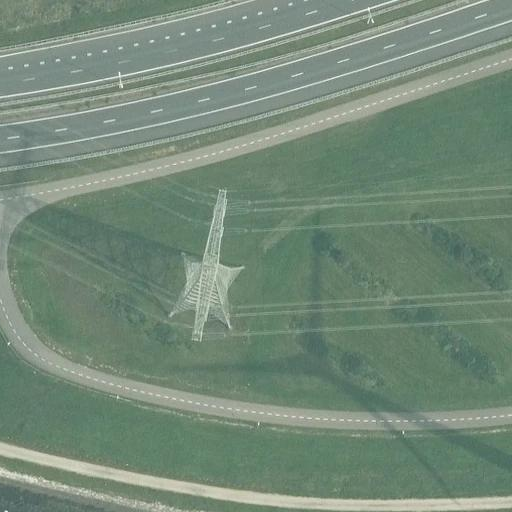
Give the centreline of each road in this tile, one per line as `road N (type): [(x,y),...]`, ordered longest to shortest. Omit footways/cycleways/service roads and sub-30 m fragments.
road 1 (unclassified): [(0,298),(12,330),(35,357),(151,396),(359,423),(511,418)]
road 2 (unclassified): [(511,60),(151,171),(0,201)]
road 3 (motorway): [(0,136),(275,80),(511,5)]
road 4 (track): [(511,498),(356,505),(256,499),(0,447)]
road 5 (motorway): [(369,0),(121,66),(0,87)]
